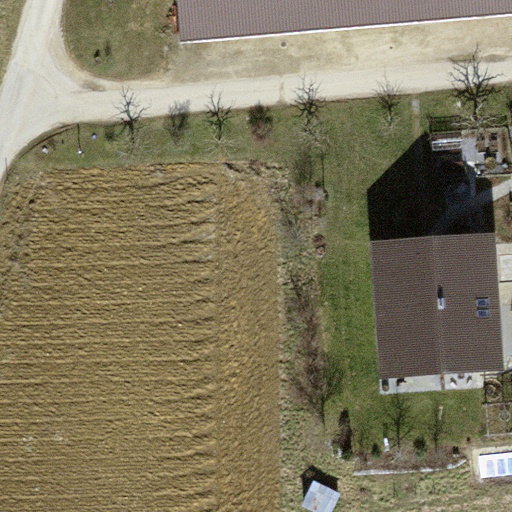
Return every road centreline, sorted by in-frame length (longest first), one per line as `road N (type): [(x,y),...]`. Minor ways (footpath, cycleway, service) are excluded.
road 1 (track): [(18,121),(243,93),(511,81)]
road 2 (track): [(0,175),(56,0)]
